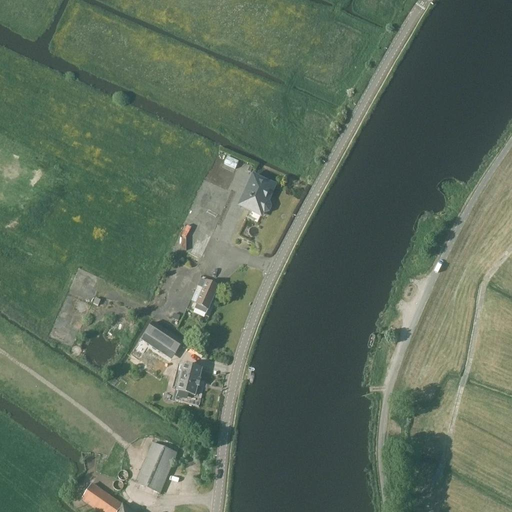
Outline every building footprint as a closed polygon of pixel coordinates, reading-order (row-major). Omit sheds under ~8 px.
[(264,202),(272,185),(253,177),(239,207),(254,214),(256,209),(264,213),(268,211),(270,208),(268,203),(264,202)] [(218,288),(201,281),(198,288),(203,290),(197,305),(209,311),(218,288)] [(132,356),(154,370),(162,376),(183,344),(153,324),(132,356)] [(199,387),(197,387),(199,382),(200,382),(199,381),(201,371),(178,365),(172,391),(177,393),(175,402),(193,407),(197,392),(196,392),(197,387),(199,388),(199,387)] [(152,445),(136,484),(160,494),(177,455),(152,445)] [(132,511),(92,485),(82,501),(98,511),(132,511)]
